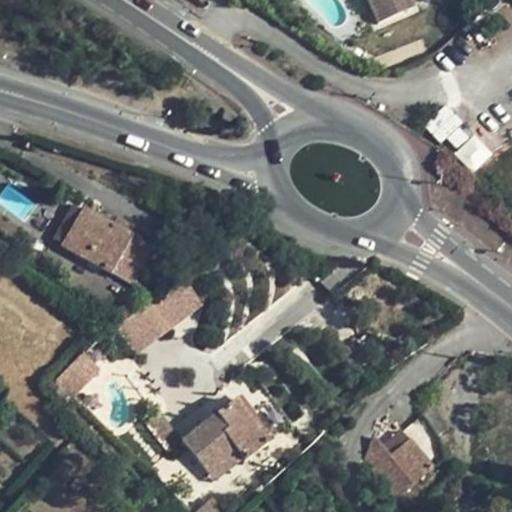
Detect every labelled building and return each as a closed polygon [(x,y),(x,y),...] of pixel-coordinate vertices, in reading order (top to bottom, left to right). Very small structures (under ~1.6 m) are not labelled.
[(367,0),(378,24),(414,9),(409,0),(367,0)] [(455,151),(471,171),(490,155),(473,136),(455,151)] [(80,214),(70,208),(52,241),(61,246),(80,214)] [(61,246),(60,248),(130,288),(149,254),(165,264),(176,258),(174,256),(157,245),(154,243),(149,251),(123,236),(126,230),(114,222),(110,229),(81,212),(80,214),(61,246)] [(188,233),(171,222),(157,245),(174,256),(188,233)] [(186,279),(118,328),(137,354),(204,305),(186,279)] [(99,372),(81,355),(56,381),(74,398),(99,372)] [(449,429),(424,393),(413,402),(437,438),(449,429)] [(234,402),(180,443),(206,476),(235,454),(241,462),(243,465),(268,446),(234,402)] [(400,432),(381,449),(388,458),(408,441),(400,432)] [(388,458),(372,439),(363,461),(396,500),(432,470),(408,441),(388,458)] [(241,462),(235,454),(206,476),(212,484),(241,462)]
